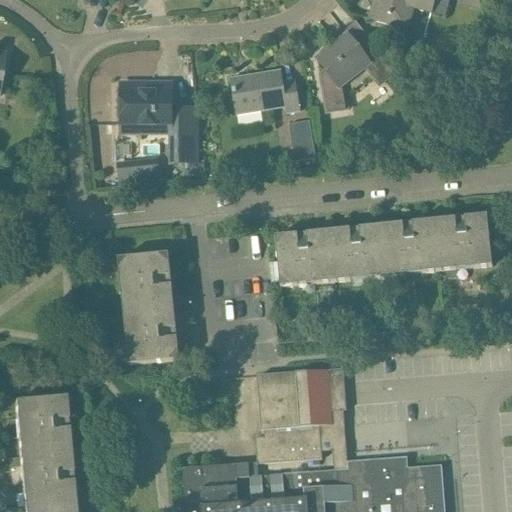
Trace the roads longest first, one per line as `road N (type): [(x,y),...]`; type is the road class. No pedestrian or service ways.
road 1 (residential): [(78,218),(511,177)]
road 2 (residential): [(67,56),(125,36),(238,32),(287,20),(314,0)]
road 3 (residential): [(78,218),(67,56)]
road 4 (unknown): [(190,207),(207,351)]
